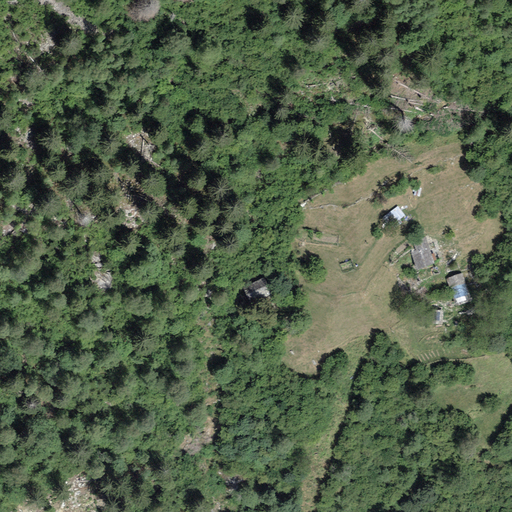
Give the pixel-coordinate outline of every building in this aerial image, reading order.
[(404,215),(397,207),(384,218),(390,226),(404,215)] [(433,263),(425,239),(413,242),(416,251),(411,253),(417,268),(433,263)] [(468,294),(461,274),(447,279),(454,299),(468,294)] [(270,294),(263,279),(244,287),(250,302),(270,294)] [(442,327),(442,312),(430,311),(430,326),(442,327)]
